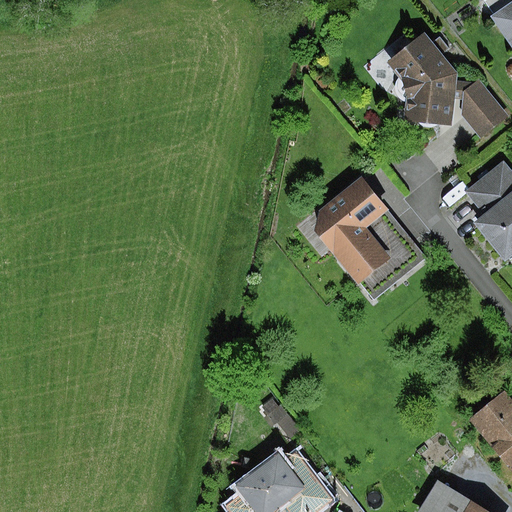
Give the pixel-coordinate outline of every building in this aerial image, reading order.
[(511,0),(486,0),(495,15),(511,3),(511,0)] [(492,17),(511,45),(511,3),(495,15),(492,17)] [(429,33),(388,63),(409,92),(406,123),(452,128),(458,74),(429,33)] [(463,116),(482,140),(510,117),(480,81),(464,93),(463,116)] [(480,225),(511,265),(511,264),(511,162),(508,158),(467,190),(489,218),(480,225)] [(313,225),(364,291),(394,268),(368,234),(393,215),(367,182),(313,225)] [(471,421),(511,469),(511,400),(505,393),(471,421)] [(275,401),(263,409),(274,425),(286,417),(275,401)] [(230,511),(276,511),(287,504),(293,511),(318,511),(332,501),(299,459),(291,465),(281,452),(237,487),(243,494),(226,507),(230,511)] [(492,511),(445,483),(426,511),(492,511)]
